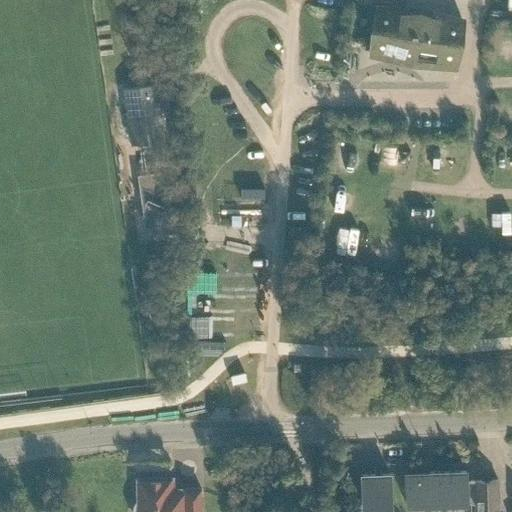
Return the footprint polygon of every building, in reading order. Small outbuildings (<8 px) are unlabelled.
[(376,5),(367,57),(411,67),(457,71),(465,17),(421,7),(404,6),(376,5)] [(155,85),(124,90),(131,144),(163,140),(155,85)] [(160,173),(137,176),(145,228),(168,224),(160,173)] [(300,371),(300,363),(291,363),(292,371),(300,371)] [(498,511),(497,481),(465,482),(465,472),(406,475),(406,490),(403,492),(403,501),(406,501),(407,505),(424,504),(426,509),(448,509),(449,503),(466,502),(470,505),(474,504),(474,511),(498,511)] [(390,505),(389,475),(361,476),(362,506),(390,505)] [(132,510),(132,511),(201,511),(200,489),(172,489),(172,478),(136,479),(137,500),(136,501),(134,503),(134,505),(133,506),(133,508),(132,510)]
